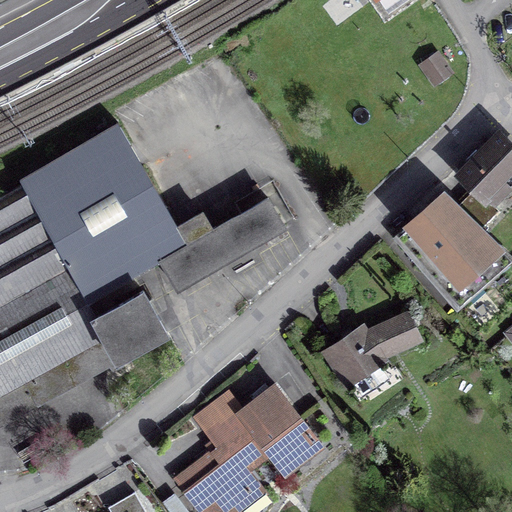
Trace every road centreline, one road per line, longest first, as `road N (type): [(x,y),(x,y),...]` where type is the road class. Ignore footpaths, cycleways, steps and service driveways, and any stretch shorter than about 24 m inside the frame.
road 1 (residential): [(0,502),(116,441),(493,88)]
road 2 (primary): [(0,74),(134,0)]
